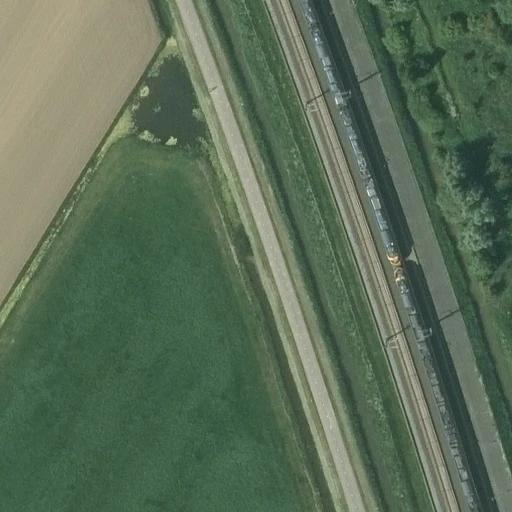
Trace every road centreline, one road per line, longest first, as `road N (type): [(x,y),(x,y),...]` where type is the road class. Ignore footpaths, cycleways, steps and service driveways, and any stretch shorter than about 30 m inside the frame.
road 1 (track): [(421,511),(250,0)]
road 2 (track): [(511,223),(477,166),(418,0)]
